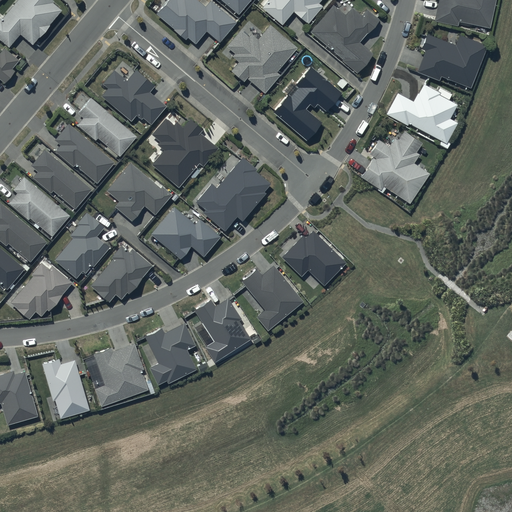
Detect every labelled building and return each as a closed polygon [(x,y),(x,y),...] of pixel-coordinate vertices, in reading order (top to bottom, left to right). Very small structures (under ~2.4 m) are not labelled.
[(54,1),(52,0),(18,0),(2,20),(0,18),(0,39),(10,48),(21,36),(33,46),(63,11),(53,3),(54,1)] [(205,7),(196,0),(168,0),(156,15),(187,40),(188,38),(196,45),(207,32),(220,43),(237,22),(211,1),(205,7)] [(248,0),(222,0),(238,13),(248,0)] [(321,0),(268,0),(262,8),(283,25),(294,11),(308,23),(322,6),(319,4),(321,0)] [(496,0),(439,0),(435,21),(458,26),(459,21),(491,28),(496,0)] [(346,15),(333,5),(310,33),(357,72),(373,53),(360,43),(380,19),(367,9),(362,15),(352,7),(346,15)] [(299,48),(270,24),(258,38),(252,33),(248,37),(241,31),(227,47),(235,54),(233,57),(239,62),(232,71),(244,82),(247,78),(265,93),(281,75),(278,73),(299,48)] [(454,43),(425,32),(419,48),(423,49),(415,70),(438,79),(439,75),(469,86),(486,43),(457,33),(454,43)] [(19,60),(5,48),(1,53),(0,52),(0,79),(5,83),(15,71),(12,68),(19,60)] [(343,93),(311,66),(273,112),(307,140),(322,122),(306,109),(310,104),(315,107),(318,104),(327,112),(343,93)] [(155,86),(136,69),(127,80),(115,71),(103,84),(109,89),(102,97),(132,122),(137,116),(142,120),(143,118),(152,125),(167,106),(150,92),(155,86)] [(396,91),(384,112),(406,125),(407,122),(444,143),(456,121),(448,117),(455,104),(437,94),(439,92),(422,83),(417,92),(416,91),(411,100),(396,91)] [(136,135),(89,95),(76,112),(82,117),(76,123),(94,139),(97,136),(119,155),(136,135)] [(204,130),(190,119),(183,127),(177,122),(174,126),(166,119),(152,135),(160,142),(158,145),(164,150),(152,165),(179,187),(199,162),(203,166),(218,148),(201,134),(204,130)] [(115,163),(69,123),(55,140),(61,145),(56,151),(74,167),(75,165),(97,184),(115,163)] [(372,156),(359,175),(379,188),(382,185),(408,202),(428,172),(412,161),(418,153),(414,151),(421,141),(403,129),(396,139),(393,136),(387,145),(377,138),(368,153),(372,156)] [(91,187),(44,148),(30,164),(37,170),(32,176),(50,192),(52,189),(73,208),(91,187)] [(258,169),(242,156),(217,187),(212,182),(196,202),(205,210),(203,213),(225,232),(237,217),(242,221),(266,193),(264,192),(271,184),(256,171),(258,169)] [(161,189),(131,163),(107,191),(119,201),(114,207),(132,222),(145,208),(155,216),(173,195),(163,187),(161,189)] [(69,214),(23,175),(13,188),(16,192),(8,201),(27,218),(29,217),(51,235),(69,214)] [(46,241),(0,201),(0,240),(5,245),(8,242),(30,260),(46,241)] [(195,224),(174,207),(151,235),(180,259),(191,246),(204,257),(221,237),(199,219),(195,224)] [(105,227),(87,212),(77,224),(78,225),(70,235),(73,238),(55,260),(76,278),(83,271),(85,273),(92,265),(94,267),(110,247),(97,237),(105,227)] [(346,263),(313,231),(306,238),(303,235),(281,257),(301,277),(308,270),(324,286),(346,263)] [(23,267),(0,246),(0,282),(6,287),(23,267)] [(152,266),(132,249),(130,252),(121,246),(111,258),(113,259),(90,287),(109,303),(116,295),(121,299),(127,292),(129,294),(152,266)] [(50,269),(42,262),(31,274),(33,276),(11,303),(30,319),(36,312),(42,316),(47,310),(49,311),(74,282),(53,265),(50,269)] [(262,275),(257,269),(242,281),(265,310),(257,317),(268,331),(304,302),(274,266),(262,275)] [(211,300),(194,311),(214,342),(205,348),(215,363),(252,339),(240,321),(242,319),(228,299),(215,307),(211,300)] [(161,328),(145,336),(159,364),(150,368),(158,385),(167,381),(168,384),(197,369),(187,350),(196,346),(184,324),(164,334),(161,328)] [(104,385),(94,389),(101,407),(148,390),(141,371),(144,369),(135,344),(113,352),(111,347),(93,354),(104,385)] [(59,358),(42,363),(53,401),(55,400),(61,419),(90,410),(75,360),(61,364),(59,358)] [(13,371),(0,375),(0,404),(1,404),(7,426),(39,416),(25,372),(15,376),(13,371)]
